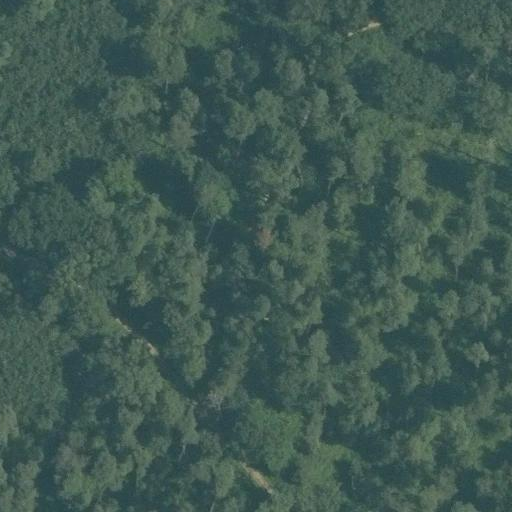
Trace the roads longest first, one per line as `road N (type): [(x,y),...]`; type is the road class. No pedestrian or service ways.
road 1 (track): [(511,44),(454,35),(383,48),(324,211),(272,255),(213,289),(179,325),(79,511)]
road 2 (track): [(304,511),(149,389),(0,232)]
